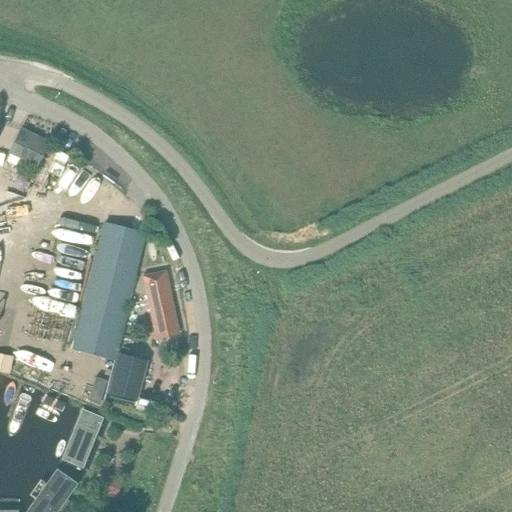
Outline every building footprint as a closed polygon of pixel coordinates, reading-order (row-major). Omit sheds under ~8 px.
[(47,143),(20,130),(9,153),(36,166),(47,143)] [(59,140),(75,148),(80,139),(63,131),(59,140)] [(104,359),(136,231),(104,223),(72,351),(104,359)] [(44,259),(34,291),(80,304),(90,273),(44,259)] [(142,277),(155,338),(178,334),(164,272),(142,277)] [(145,362),(118,355),(108,393),(135,400),(145,362)] [(138,398),(135,409),(158,415),(161,404),(138,398)] [(85,408),(64,459),(87,469),(108,418),(85,408)] [(59,511),(79,485),(57,469),(25,511),(59,511)]
